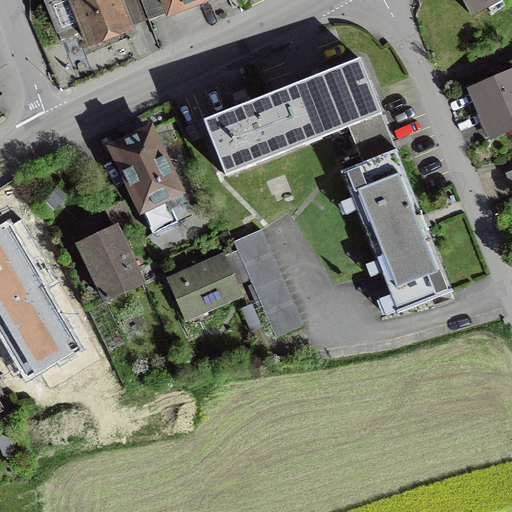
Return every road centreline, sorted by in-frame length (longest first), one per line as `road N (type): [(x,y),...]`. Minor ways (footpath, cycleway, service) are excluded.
road 1 (residential): [(511,297),(385,0)]
road 2 (tertiary): [(52,127),(315,0)]
road 3 (residential): [(52,127),(4,0)]
